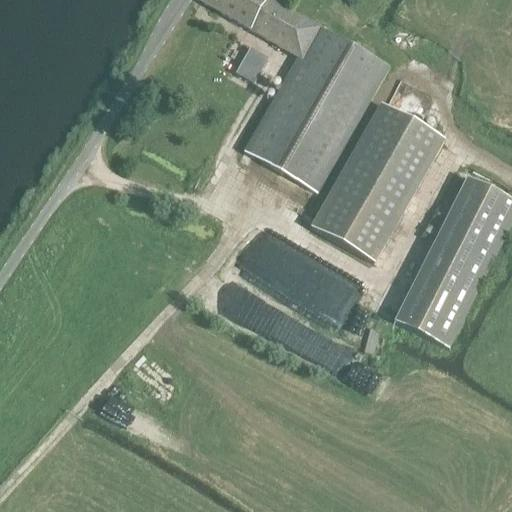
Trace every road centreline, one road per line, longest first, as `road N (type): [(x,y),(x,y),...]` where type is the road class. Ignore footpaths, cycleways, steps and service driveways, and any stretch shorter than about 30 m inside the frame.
road 1 (track): [(0,499),(228,256),(249,222),(227,159),(283,62),(183,4)]
road 2 (track): [(78,169),(249,222),(385,282),(456,157),(511,182)]
road 3 (unclassified): [(0,288),(186,0)]
